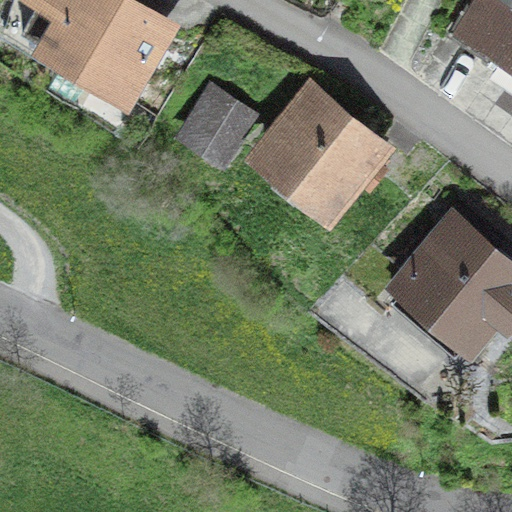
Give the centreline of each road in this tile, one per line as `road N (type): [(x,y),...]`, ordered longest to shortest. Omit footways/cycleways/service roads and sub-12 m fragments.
road 1 (residential): [(466,511),(313,456),(0,311)]
road 2 (residential): [(213,0),(381,88),(511,184)]
